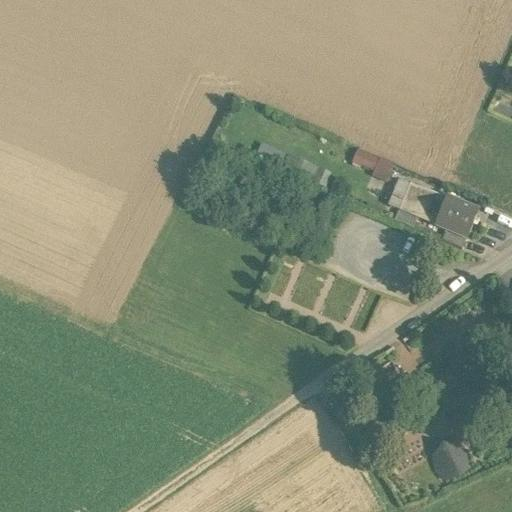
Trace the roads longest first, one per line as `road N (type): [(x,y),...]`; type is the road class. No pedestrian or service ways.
road 1 (track): [(285,408),(0,284)]
road 2 (track): [(136,511),(324,383)]
road 3 (residential): [(324,383),(511,254)]
